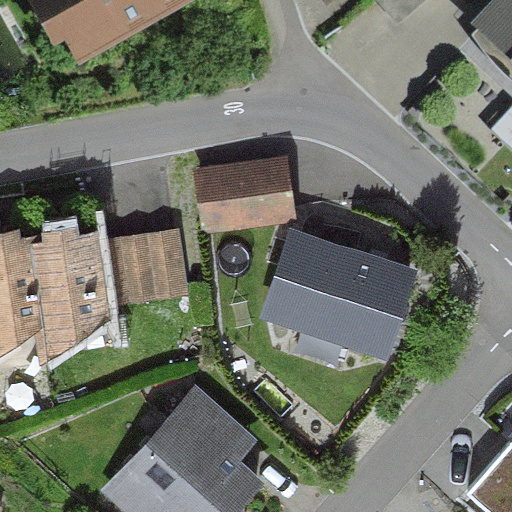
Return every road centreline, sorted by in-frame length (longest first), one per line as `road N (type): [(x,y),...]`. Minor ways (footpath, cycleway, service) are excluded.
road 1 (residential): [(297,108),(0,162)]
road 2 (residential): [(511,272),(353,122),(297,108)]
road 3 (residential): [(341,511),(511,329)]
